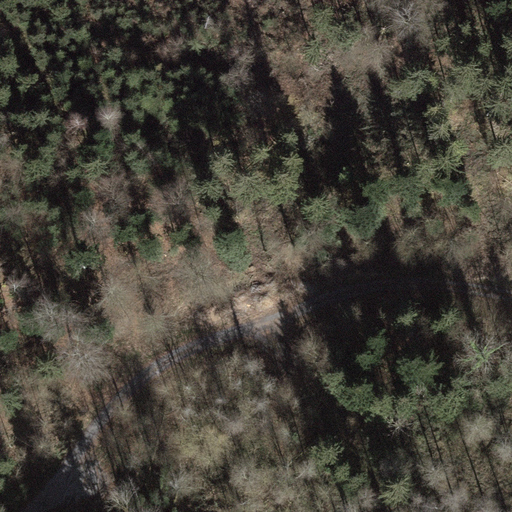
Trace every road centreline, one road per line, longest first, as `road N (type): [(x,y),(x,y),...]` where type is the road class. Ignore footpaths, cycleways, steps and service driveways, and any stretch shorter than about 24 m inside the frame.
road 1 (track): [(36,511),(177,351),(362,280),(511,296)]
road 2 (track): [(245,328),(349,446),(362,511)]
